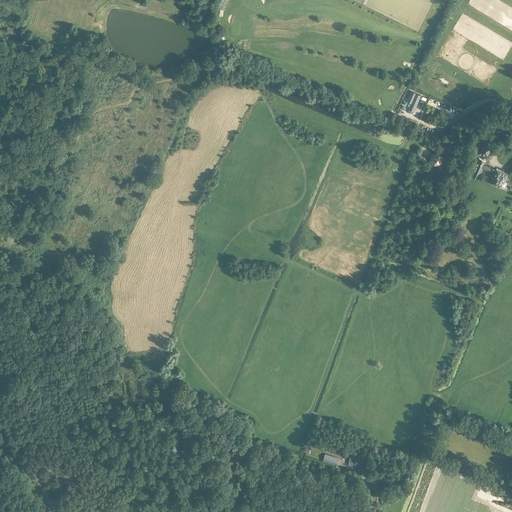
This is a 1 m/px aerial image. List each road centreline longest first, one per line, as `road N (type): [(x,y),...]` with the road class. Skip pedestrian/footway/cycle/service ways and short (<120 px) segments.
road 1 (track): [(469,112),(393,288),(377,297),(356,292),(283,259)]
road 2 (unknown): [(0,381),(179,511)]
road 3 (track): [(396,114),(439,127),(490,98),(511,104)]
